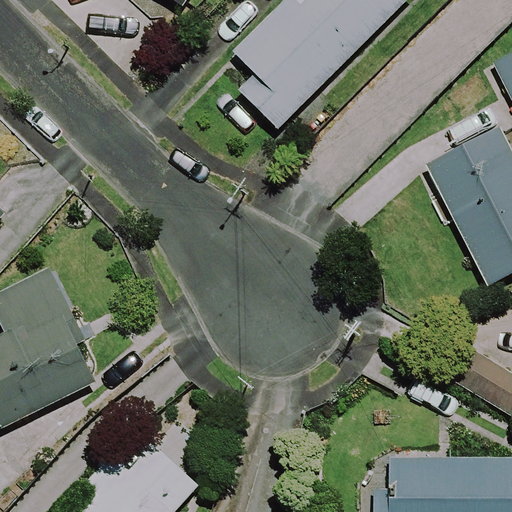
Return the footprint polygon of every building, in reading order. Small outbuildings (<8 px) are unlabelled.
[(161,0),(180,13),(188,0),(161,0)] [(291,0),(233,58),(255,81),(238,97),(275,134),(410,2),(407,0),(291,0)] [(511,59),(491,71),(511,109),(511,59)] [(511,277),(511,161),(499,135),(424,172),(484,291),(511,277)] [(0,435),(106,370),(60,296),(47,275),(0,303),(0,435)] [(176,511),(199,488),(150,442),(84,511),(176,511)] [(511,511),(511,465),(389,458),(387,493),(373,492),(371,511),(511,511)]
